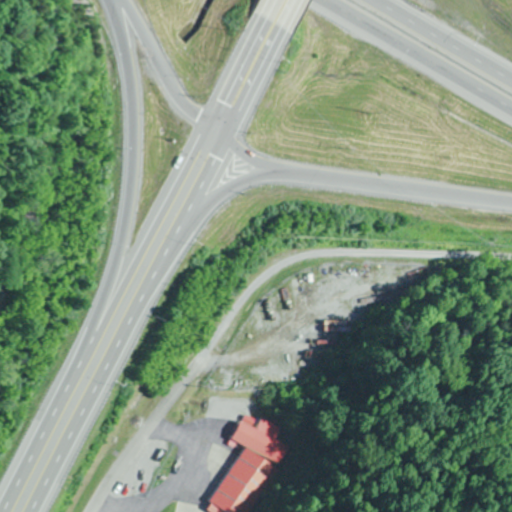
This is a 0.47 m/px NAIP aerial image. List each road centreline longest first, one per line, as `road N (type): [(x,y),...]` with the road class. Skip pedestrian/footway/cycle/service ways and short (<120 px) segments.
road 1 (residential): [(96,511),(131,454),(284,266),(342,254),(511,266)]
road 2 (trunk): [(110,0),(132,88),(135,161),(126,233),(86,362)]
road 3 (trunk): [(185,220),(253,183),(277,179),(511,204)]
road 4 (trunk): [(40,511),(185,220)]
road 5 (trunk): [(209,128),(86,362)]
road 6 (trunk): [(126,0),(197,119),(247,155),(303,180)]
road 7 (trunk): [(185,220),(278,21)]
road 8 (trunk): [(322,0),(511,110)]
road 9 (trunk): [(86,362),(5,511)]
road 10 (residential): [(128,511),(189,487),(201,456),(201,437),(162,416)]
road 11 (trunk): [(511,74),(385,0)]
